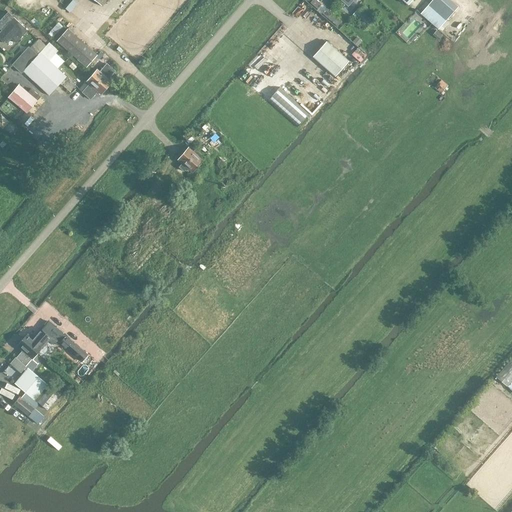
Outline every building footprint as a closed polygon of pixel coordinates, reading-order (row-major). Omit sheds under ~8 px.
[(70,9),(78,0),(72,0),(67,7),(70,9)] [(435,13),(446,22),(458,8),(449,0),(434,0),(421,14),(428,21),(435,13)] [(327,7),(323,11),(338,25),(342,21),(327,7)] [(374,21),(359,7),(352,15),(367,28),(374,21)] [(0,37),(6,44),(23,26),(8,12),(0,20),(0,29),(1,30),(0,31),(0,37)] [(97,55),(67,29),(56,41),(86,67),(97,55)] [(76,86),(40,52),(46,46),(38,39),(16,64),(20,68),(17,70),(29,81),(32,78),(49,95),(60,83),(71,93),(76,86)] [(349,61),(326,41),(313,56),(335,76),(349,61)] [(106,77),(109,74),(110,76),(114,71),(107,64),(100,72),(96,69),(91,75),(106,88),(112,82),(106,77)] [(259,82),(267,90),(275,81),(268,74),(259,82)] [(106,88),(91,75),(86,81),(89,84),(87,87),(85,86),(82,90),(83,91),(82,92),(90,99),(94,94),(93,93),(95,90),(101,95),(106,88)] [(442,80),(435,87),(441,93),(448,86),(442,80)] [(35,99),(38,95),(31,89),(28,93),(19,85),(8,97),(26,113),(37,100),(35,99)] [(13,132),(18,126),(12,121),(7,126),(13,132)] [(200,158),(202,155),(195,149),(193,151),(189,147),(183,153),(198,166),(203,160),(200,158)] [(183,153),(177,159),(192,173),(198,167),(183,153)] [(224,185),(228,181),(223,177),(219,182),(224,185)] [(176,210),(167,202),(174,193),(164,185),(147,206),(185,238),(201,219),(183,203),(176,210)] [(197,236),(207,224),(201,219),(191,232),(197,236)] [(135,256),(117,240),(111,248),(129,263),(135,256)] [(138,274),(159,250),(150,242),(129,266),(138,274)] [(37,353),(50,338),(40,329),(32,338),(27,334),(22,340),(37,353)] [(87,355),(66,336),(60,343),(81,361),(87,355)] [(37,353),(22,340),(17,346),(22,351),(16,358),(25,366),(31,359),(32,359),(37,353)] [(25,366),(16,358),(15,357),(10,363),(20,373),(26,367),(25,366)] [(511,358),(496,377),(511,390),(511,358)] [(60,394),(50,386),(50,387),(28,368),(15,383),(25,392),(21,397),(42,415),(47,409),(47,410),(60,394)] [(85,378),(90,372),(85,368),(79,376),(84,380),(86,378),(85,378)] [(44,416),(42,415),(21,397),(20,396),(13,404),(38,424),(44,416)]
